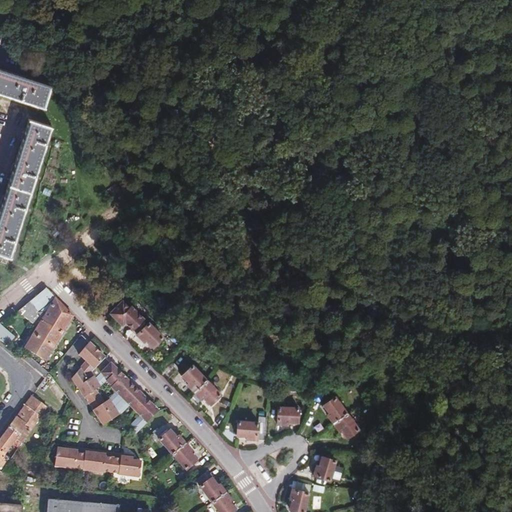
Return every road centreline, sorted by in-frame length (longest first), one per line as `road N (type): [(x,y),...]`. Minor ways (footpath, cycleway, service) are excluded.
road 1 (track): [(141,187),(196,273),(261,306),(421,349),(511,306)]
road 2 (motorway): [(415,0),(511,278)]
road 3 (residential): [(81,315),(218,451),(258,511)]
road 4 (track): [(141,187),(334,25)]
road 5 (motorway): [(511,188),(448,0)]
road 6 (residential): [(81,315),(49,367),(80,414),(82,434),(119,438)]
